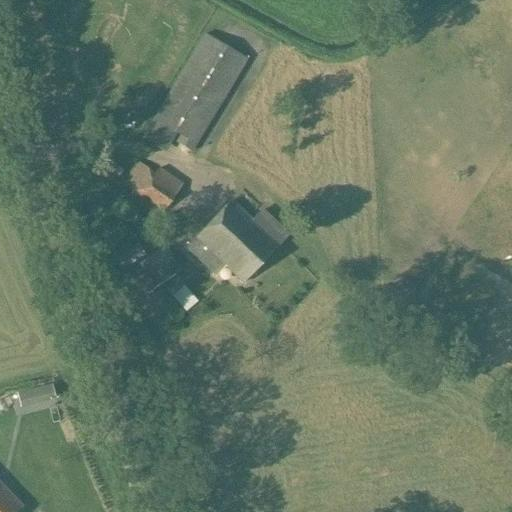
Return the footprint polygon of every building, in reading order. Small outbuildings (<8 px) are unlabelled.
[(206,35),(142,140),(156,148),(166,154),(177,135),(179,136),(175,143),(187,150),(193,153),(197,146),(248,60),(232,51),(215,40),(214,39),(206,35)] [(139,162),(123,185),(124,186),(133,192),(126,201),(156,222),(181,186),(159,170),(157,175),(139,162)] [(118,169),(114,176),(118,179),(123,173),(118,169)] [(232,203),(188,251),(217,277),(226,268),(243,284),(288,235),(262,211),(252,222),(232,203)] [(145,275),(137,280),(148,295),(175,276),(172,272),(179,266),(171,254),(166,247),(139,265),(145,275)] [(178,281),(167,289),(173,296),(186,312),(197,302),(184,287),(183,287),(178,281)] [(24,410),(59,405),(57,385),(21,390),(24,410)] [(0,511),(16,511),(21,507),(0,484),(0,511)]
